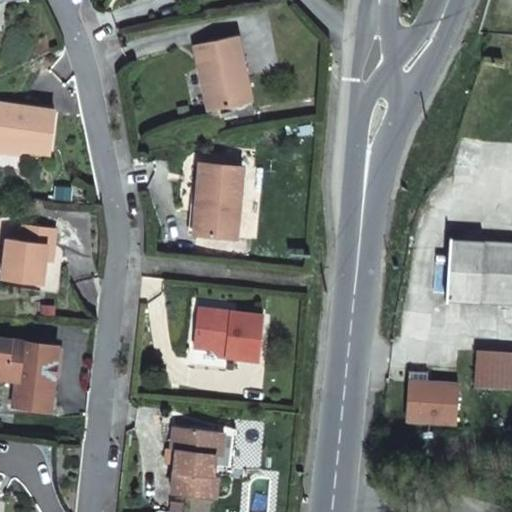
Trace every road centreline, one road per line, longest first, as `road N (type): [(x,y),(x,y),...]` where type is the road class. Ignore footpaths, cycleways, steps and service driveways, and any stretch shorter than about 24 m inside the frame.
road 1 (residential): [(70,0),(89,36),(124,233),(93,511)]
road 2 (tertiary): [(369,134),(333,511)]
road 3 (tertiary): [(451,0),(369,134)]
road 4 (tertiary): [(383,0),(369,134)]
